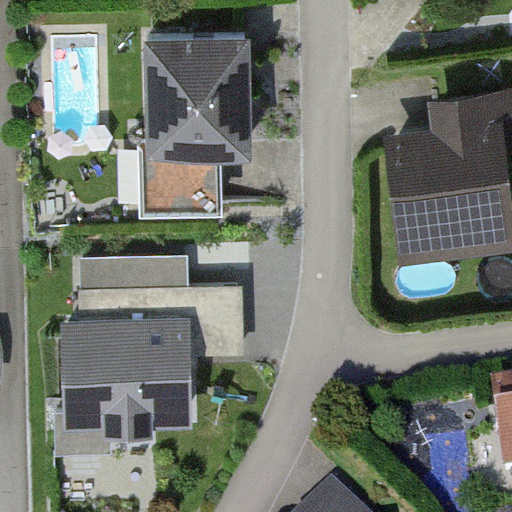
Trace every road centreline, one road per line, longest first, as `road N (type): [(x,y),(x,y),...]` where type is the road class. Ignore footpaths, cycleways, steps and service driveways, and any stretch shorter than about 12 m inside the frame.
road 1 (residential): [(328,0),(331,298),(318,358)]
road 2 (residential): [(511,332),(318,358)]
road 3 (residential): [(318,358),(247,511)]
